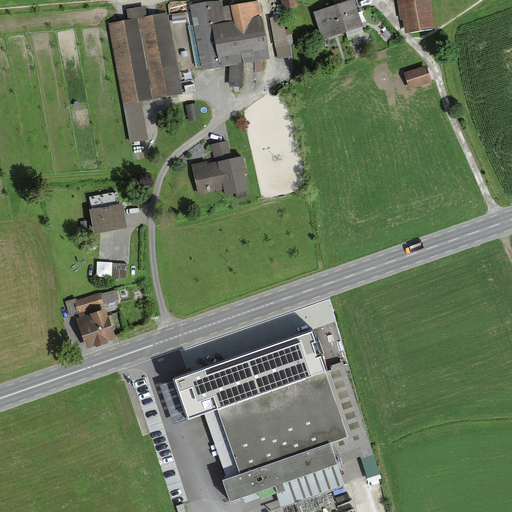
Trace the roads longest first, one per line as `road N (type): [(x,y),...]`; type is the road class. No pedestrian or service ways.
road 1 (primary): [(0,398),(511,219)]
road 2 (track): [(172,337),(152,244),(162,175),(195,138),(259,93),(272,51),(264,0)]
road 3 (track): [(500,223),(434,63),(372,0)]
